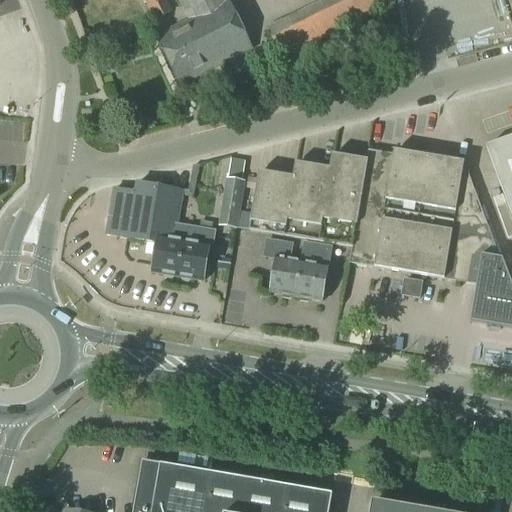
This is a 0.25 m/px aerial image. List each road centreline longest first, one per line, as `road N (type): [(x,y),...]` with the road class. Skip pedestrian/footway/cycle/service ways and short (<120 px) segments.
road 1 (unclassified): [(511,77),(54,187)]
road 2 (primary): [(511,420),(70,348)]
road 3 (unclassified): [(39,0),(59,54),(54,187)]
